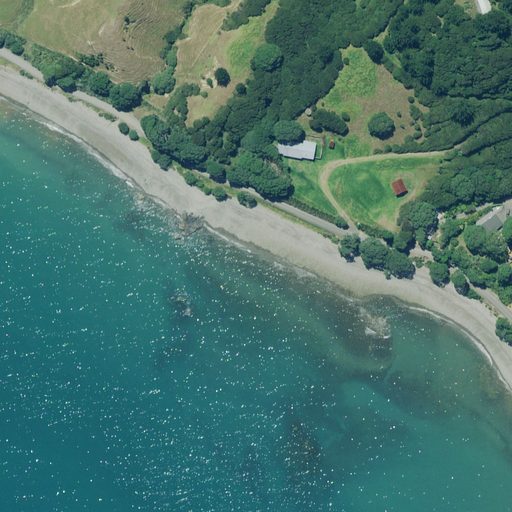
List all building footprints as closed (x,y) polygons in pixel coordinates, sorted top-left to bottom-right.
[(492,12),(487,0),(476,0),(482,15),(492,12)] [(312,114),(312,113),(312,112),(311,110),(310,109),(309,109),(308,109),(306,109),(305,109),(304,110),(304,111),(303,113),(304,114),(304,115),(305,116),(306,117),(307,117),(309,117),(310,116),(311,115),(312,114)] [(316,144),(304,142),(303,145),(279,140),(276,154),(312,161),(316,144)] [(406,192),(401,180),(389,186),(395,197),(406,192)] [(503,225),(496,216),(480,227),(486,237),(503,225)]
